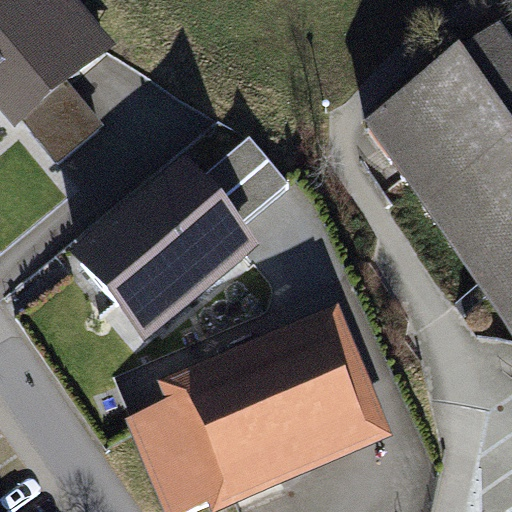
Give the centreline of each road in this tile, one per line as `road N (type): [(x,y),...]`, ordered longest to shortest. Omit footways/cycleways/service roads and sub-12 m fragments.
road 1 (unknown): [(0,315),(119,212),(190,163)]
road 2 (residential): [(0,353),(111,511)]
